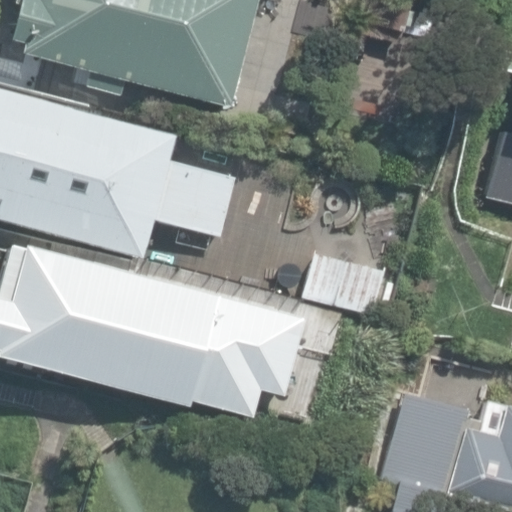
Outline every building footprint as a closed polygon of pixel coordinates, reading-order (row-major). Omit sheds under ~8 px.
[(122,80),(228,108),(256,0),(10,0),(10,3),(17,4),(7,41),(21,44),(18,56),(87,74),(85,84),(119,92),(122,80)] [(0,222),(141,257),(150,221),(218,237),(232,177),(168,162),(174,134),(0,91),(0,222)] [(511,136),(500,134),(484,199),(511,205),(511,136)] [(400,217),(406,190),(371,182),(365,209),(400,217)] [(0,360),(187,407),(215,296),(19,246),(17,252),(4,249),(0,265),(0,360)] [(299,299),(368,317),(381,269),(312,251),(299,299)] [(478,422),(461,418),(463,410),(400,394),(378,480),(394,483),(441,495),(511,511),(511,408),(483,402),(478,422)] [(273,485),(278,455),(251,450),(245,480),(273,485)] [(437,511),(441,495),(394,483),(388,511),(437,511)]
